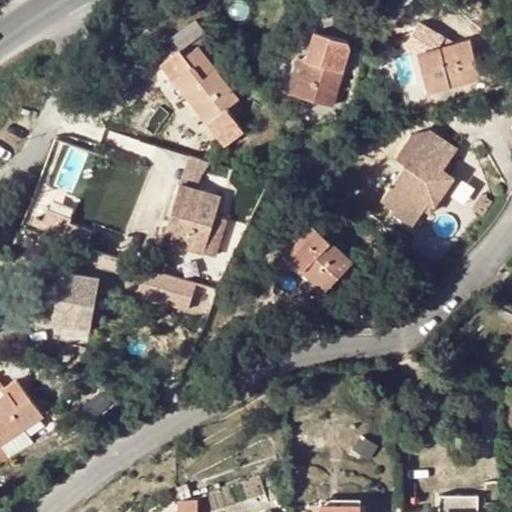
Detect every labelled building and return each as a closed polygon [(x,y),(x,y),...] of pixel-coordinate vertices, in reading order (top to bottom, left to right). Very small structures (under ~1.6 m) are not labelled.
[(352,44),(315,32),(295,96),(333,107),(352,44)] [(471,40),(419,54),(429,92),(481,78),(471,40)] [(238,101),(198,48),(168,72),(224,146),(242,133),(226,111),(238,101)] [(394,209),(415,223),(425,210),(430,202),(436,206),(453,178),(442,170),(456,149),(429,132),(411,136),(396,158),(406,165),(382,201),(394,209)] [(180,185),(200,191),(208,163),(189,157),(180,185)] [(164,243),(205,255),(216,218),(222,198),(200,191),(180,185),(164,243)] [(425,210),(431,213),(436,206),(430,202),(425,210)] [(390,214),(412,229),(415,223),(394,209),(390,214)] [(216,218),(205,255),(218,259),(229,222),(216,218)] [(315,227),(287,255),(326,293),(354,264),(315,227)] [(143,299),(206,317),(216,284),(153,267),(143,299)] [(102,280),(62,272),(53,325),(63,327),(61,340),(89,346),(102,280)] [(0,471),(12,464),(1,448),(22,434),(44,420),(30,397),(18,405),(9,393),(0,399),(0,471)] [(33,450),(22,434),(1,448),(12,464),(33,450)] [(199,511),(199,501),(180,502),(180,511),(199,511)]
